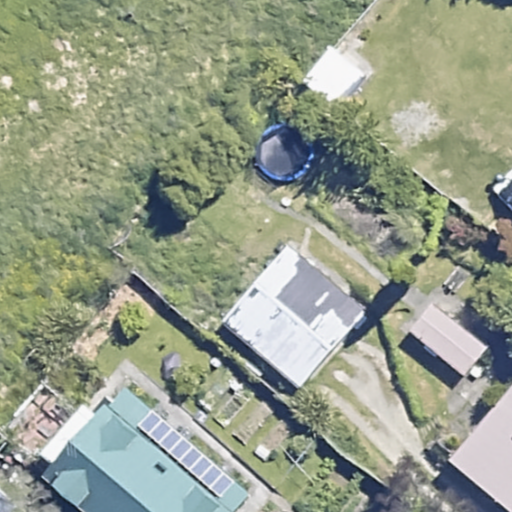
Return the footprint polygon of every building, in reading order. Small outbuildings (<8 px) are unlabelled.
[(511,10),(491,32),(511,52),(511,10)] [(364,311),(288,246),(223,322),(299,387),(364,311)] [(486,350),(431,304),(409,330),(464,376),(486,350)] [(169,421),(119,378),(6,511),(228,511),(242,496),(163,428),(169,421)] [(511,511),(511,389),(451,464),(510,511),(511,511)]
